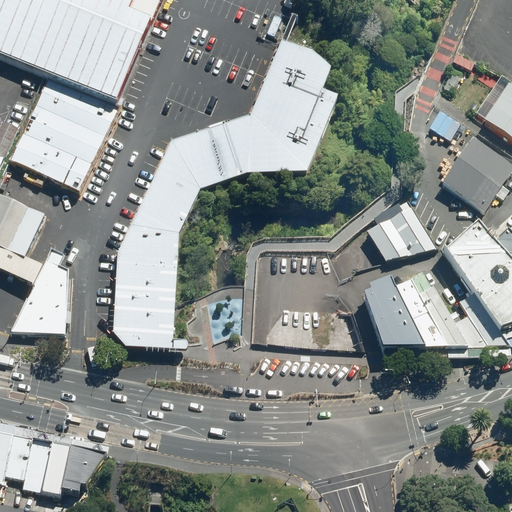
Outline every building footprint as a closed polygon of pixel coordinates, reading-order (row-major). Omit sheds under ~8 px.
[(170,0),(0,0),(0,66),(44,87),(47,86),(117,118),(170,0)] [(284,29),(289,19),(274,13),(263,39),(271,43),(278,27),(284,29)] [(127,351),(173,352),(179,235),(201,190),(250,174),(309,174),(341,101),(322,94),(332,73),(312,54),(281,42),(248,116),(169,142),(116,258),(115,336),(127,351)] [(466,65),(462,73),(481,83),(485,75),(466,65)] [(81,196),(117,118),(47,86),(11,164),(81,196)] [(511,88),(483,130),(511,150),(511,88)] [(7,124),(0,138),(0,164),(6,168),(8,162),(11,164),(25,132),(7,124)] [(511,177),(470,148),(440,192),(484,223),(511,183),(511,177)] [(53,221),(6,198),(0,209),(0,249),(32,265),(53,221)] [(413,214),(366,242),(383,269),(437,255),(413,214)] [(496,339),(501,346),(511,341),(511,236),(507,231),(493,243),(489,238),(486,241),(477,232),(480,231),(477,228),(434,260),(466,302),(492,341),(496,339)] [(0,272),(23,284),(32,265),(0,249),(0,272)] [(37,291),(13,336),(69,335),(71,308),(73,272),(50,263),(46,272),(37,291)] [(46,272),(32,265),(23,284),(37,291),(46,272)] [(391,284),(364,297),(383,353),(507,353),(501,346),(496,339),(492,341),(466,302),(456,309),(464,322),(459,324),(454,315),(448,318),(432,293),(430,295),(419,276),(405,284),(407,289),(396,294),(391,284)] [(96,320),(105,320),(106,307),(95,307),(94,320),(96,320)] [(365,356),(352,318),(262,313),(259,355),(360,362),(365,356)] [(134,358),(122,357),(122,371),(134,371),(134,358)] [(0,424),(0,433),(17,437),(36,442),(57,446),(78,451),(109,457),(110,448),(0,424)] [(0,433),(0,485),(6,487),(17,437),(0,433)] [(36,442),(17,437),(6,487),(25,491),(36,442)] [(47,496),(57,446),(36,442),(25,491),(47,496)] [(78,451),(57,446),(47,496),(67,500),(69,492),(78,451)] [(109,457),(78,451),(69,492),(86,494),(88,487),(93,488),(112,458),(109,457)]
